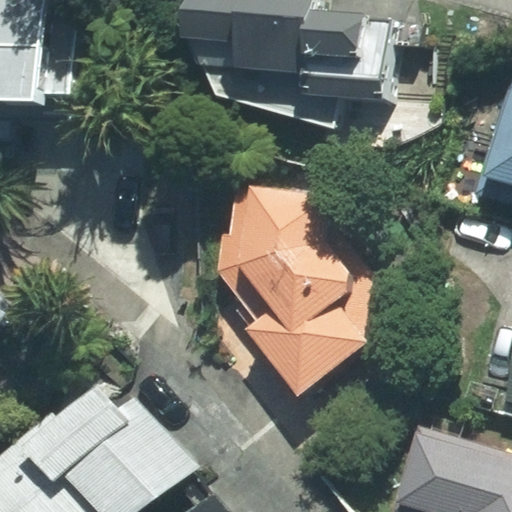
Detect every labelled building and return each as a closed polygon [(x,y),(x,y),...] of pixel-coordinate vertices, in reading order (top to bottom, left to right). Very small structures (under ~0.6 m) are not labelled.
[(0,0),(0,135),(25,136),(42,127),(42,117),(66,118),(69,0),(0,0)] [(232,62),(230,84),(290,88),(290,100),(397,107),(402,36),(319,30),(320,8),(286,5),(201,0),(187,0),(184,59),(232,62)] [(511,78),(510,78),(471,206),(511,217),(511,78)] [(233,308),(250,310),(264,329),(240,347),(291,415),(365,359),(374,287),(323,220),(312,228),(315,203),(234,195),(229,246),(220,245),(216,284),(233,308)] [(0,331),(9,323),(0,313),(0,331)] [(468,340),(426,336),(421,381),(462,386),(468,340)] [(95,405),(0,490),(0,511),(161,511),(196,480),(131,410),(114,426),(95,405)] [(511,511),(511,464),(417,437),(395,511),(511,511)]
